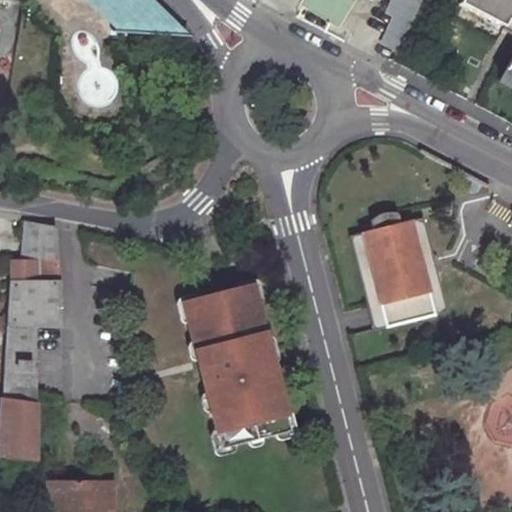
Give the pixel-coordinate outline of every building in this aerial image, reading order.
[(14,0),(26,1),(57,34),(56,92),(61,107),(70,118),(80,126),(93,130),(103,128),(115,123),(123,117),(128,107),(131,95),(128,80),(124,70),(114,62),(110,55),(110,38),(128,39),(128,32),(167,33),(169,23),(173,23),(150,0),(14,0)] [(511,0),(499,0),(475,38),(511,60),(511,0)] [(169,23),(167,33),(181,34),(173,23),(169,23)] [(367,305),(373,328),(444,311),(435,270),(432,256),(424,219),(402,224),(400,211),(386,213),(379,216),(372,220),(374,230),(350,235),(367,305)] [(21,220),(21,260),(55,261),(55,228),(25,223),(25,221),(21,220)] [(7,324),(33,326),(56,328),(55,261),(21,260),(9,260),(7,324)] [(213,307),(253,297),(251,286),(211,297),(213,307)] [(288,432),(254,298),(253,297),(213,307),(211,297),(183,303),(219,449),(288,432)] [(0,401),(0,403),(31,407),(33,326),(7,324),(0,401)] [(31,407),(0,403),(0,455),(32,458),(31,407)] [(107,484),(59,483),(42,482),(41,510),(54,511),(97,511),(97,509),(107,510),(107,484)]
